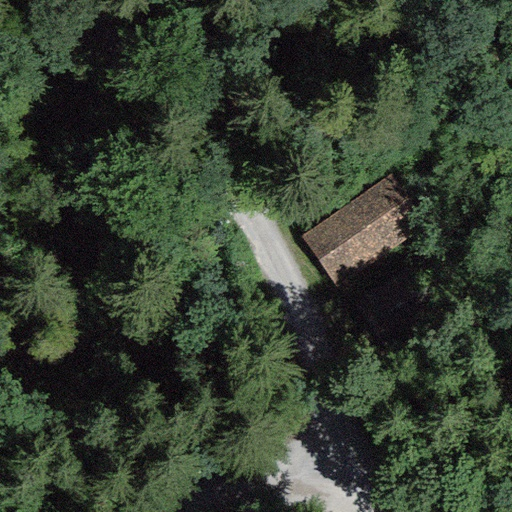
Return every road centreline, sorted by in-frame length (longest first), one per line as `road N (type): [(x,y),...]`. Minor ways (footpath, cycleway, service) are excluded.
road 1 (track): [(75,0),(300,288),(333,391),(324,475)]
road 2 (track): [(385,511),(324,475),(226,494),(194,511)]
